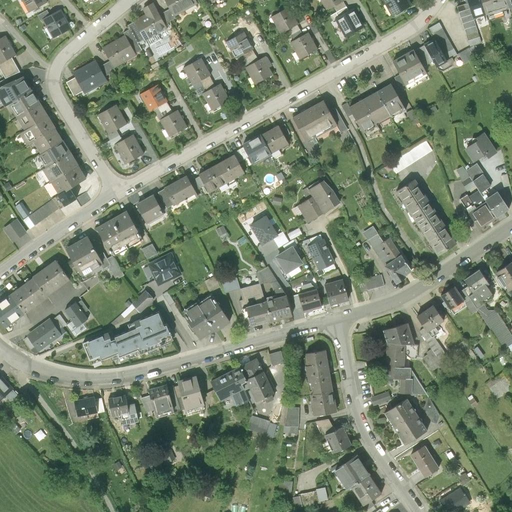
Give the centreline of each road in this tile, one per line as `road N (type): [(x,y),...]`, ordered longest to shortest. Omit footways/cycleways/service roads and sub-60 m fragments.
road 1 (residential): [(438,0),(411,30),(116,192)]
road 2 (residential): [(0,342),(43,372),(90,379),(338,320)]
road 3 (residential): [(129,0),(51,72),(57,97),(116,192)]
road 4 (residential): [(338,320),(362,429),(418,511)]
road 5 (residential): [(338,320),(389,304),(511,226)]
road 6 (residential): [(116,192),(0,274)]
